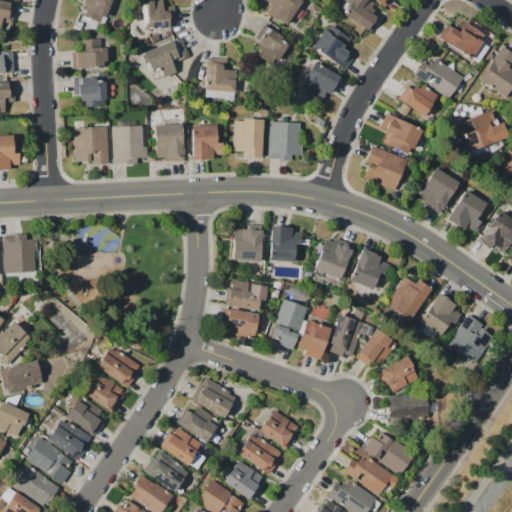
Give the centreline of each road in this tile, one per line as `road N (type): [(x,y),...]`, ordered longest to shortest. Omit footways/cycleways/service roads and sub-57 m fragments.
road 1 (tertiary): [(0,203),(252,191),(326,200),(383,218),(511,304)]
road 2 (residential): [(199,192),(201,268),(188,344),(81,511)]
road 3 (residential): [(188,344),(348,406),(280,511)]
road 4 (residential): [(433,0),(348,125),(326,200)]
road 5 (residential): [(50,202),(47,0)]
road 6 (tertiary): [(509,372),(416,506)]
